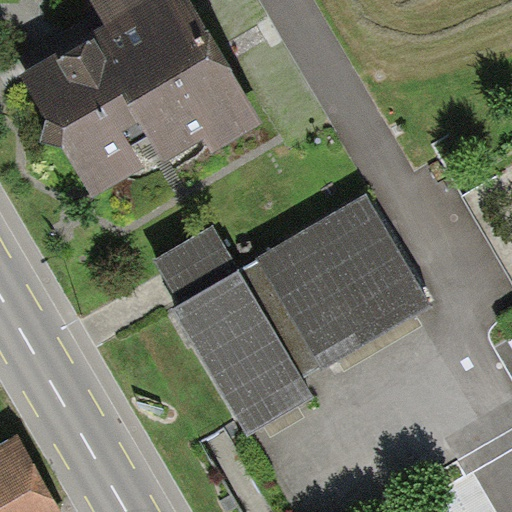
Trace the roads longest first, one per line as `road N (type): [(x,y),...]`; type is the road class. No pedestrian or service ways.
road 1 (residential): [(511,416),(276,0)]
road 2 (primary): [(128,511),(0,293)]
road 3 (unknown): [(466,335),(406,397),(303,463)]
